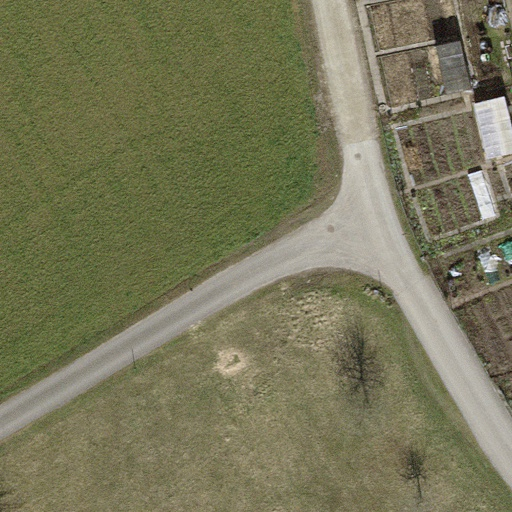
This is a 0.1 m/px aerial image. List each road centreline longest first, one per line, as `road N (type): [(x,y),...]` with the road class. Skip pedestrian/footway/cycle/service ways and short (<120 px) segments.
road 1 (track): [(0,424),(376,202)]
road 2 (residential): [(365,148),(376,202),(434,324),(511,451)]
road 3 (track): [(337,0),(365,148)]
